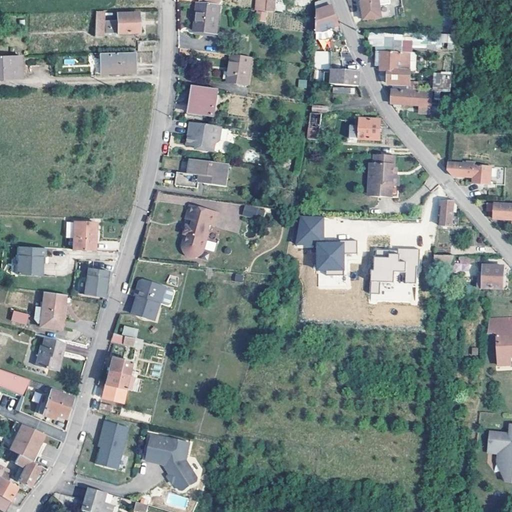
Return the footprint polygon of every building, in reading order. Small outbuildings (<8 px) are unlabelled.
[(257,0),(256,9),(266,10),(267,0),(257,0)] [(267,0),(266,10),(274,11),(275,0),(267,0)] [(329,7),(327,0),(326,0),(315,4),(315,10),(329,7)] [(361,0),(364,19),(381,17),(379,0),(361,0)] [(220,4),(200,1),(199,1),(194,29),(216,32),(220,4)] [(340,25),(332,6),(329,7),(315,10),(317,30),(316,36),(324,37),(334,32),(332,28),(340,25)] [(104,38),(105,11),(96,11),(95,37),(104,38)] [(254,21),(267,21),(267,11),(255,11),(254,21)] [(138,30),(138,12),(117,12),(116,19),(108,20),(108,31),(138,30)] [(370,35),(370,42),(370,45),(380,45),(380,35),(370,35)] [(323,49),(331,47),(328,38),(320,40),(323,49)] [(157,48),(157,39),(138,39),(138,48),(157,48)] [(136,69),(135,50),(99,51),(99,71),(136,69)] [(314,69),(328,69),(328,51),(314,51),(314,69)] [(404,52),(377,51),(377,62),(382,62),(382,70),(390,70),(390,83),(409,84),(409,71),(403,70),(404,52)] [(250,56),(231,53),(226,83),(245,86),(250,56)] [(0,76),(20,76),(19,54),(0,54),(0,76)] [(359,70),(332,69),(331,84),(359,85),(359,70)] [(452,75),(442,75),(441,91),(451,92),(452,75)] [(298,79),(297,88),(306,89),(307,80),(298,79)] [(216,90),(193,87),(189,114),(212,117),(216,90)] [(432,92),(393,90),(392,102),(395,106),(401,106),(401,104),(421,105),(432,106),(432,92)] [(326,113),(327,107),(312,104),(311,111),(326,113)] [(322,113),(312,112),(310,122),(309,123),(308,136),(307,138),(319,140),(322,113)] [(381,119),(361,119),(361,126),(351,125),(351,138),(380,139),(381,119)] [(220,125),(190,121),(187,144),(198,145),(198,144),(203,144),(203,149),(214,150),(214,143),(219,139),(220,125)] [(371,196),(400,196),(401,176),(399,172),(395,172),(396,167),(396,154),(375,154),(374,163),(372,163),(371,196)] [(231,163),(190,158),(189,172),(179,171),(177,184),(199,187),(200,182),(201,182),(228,185),(231,163)] [(486,165),(448,163),(447,170),(453,176),(474,177),(473,183),(491,184),(492,165),(486,165)] [(453,201),(441,200),(441,206),(443,206),(441,226),(452,227),(454,206),(452,205),(453,201)] [(495,203),(487,202),(487,211),(494,211),(495,217),(511,218),(511,204),(495,204),(495,203)] [(216,210),(188,203),(185,218),(191,219),(190,226),(185,225),(183,233),(184,233),(183,243),(186,243),(186,248),(188,252),(192,253),(195,252),(199,251),(202,246),(203,239),(206,240),(208,231),(207,230),(208,224),(214,225),(216,210)] [(264,217),(264,207),(243,206),(243,216),(264,217)] [(357,253),(357,240),(324,241),(324,216),(297,216),(297,246),(316,246),(316,274),(345,273),(344,253),(357,253)] [(97,222),(75,220),(73,248),(81,249),(95,249),(97,222)] [(203,251),(204,247),(206,240),(203,239),(202,246),(199,251),(195,252),(192,253),(188,252),(186,248),(186,243),(183,243),(182,245),(182,249),(184,251),(186,254),(190,256),(195,257),(197,256),(201,253),(203,251)] [(17,245),(16,273),(40,275),(41,262),(41,256),(44,256),(44,246),(17,245)] [(211,248),(204,247),(203,251),(202,257),(209,259),(211,248)] [(371,249),(371,303),(418,303),(418,250),(371,249)] [(454,263),(455,249),(435,249),(433,269),(439,270),(439,262),(454,263)] [(454,263),(439,262),(439,270),(454,270),(454,263)] [(504,266),(484,265),(483,275),(480,275),(481,278),(479,278),(479,287),(503,288),(504,266)] [(92,269),(88,296),(103,298),(108,299),(110,288),(112,272),(92,269)] [(170,288),(139,279),(136,280),(134,287),(135,290),(136,290),(135,296),(134,295),(131,304),(135,305),(133,311),(134,314),(136,315),(140,316),(145,317),(146,316),(152,317),(156,302),(165,304),(167,303),(171,290),(170,288)] [(65,293),(44,290),(42,305),(40,321),(39,323),(60,327),(65,293)] [(42,305),(35,304),(33,316),(37,320),(40,321),(42,305)] [(26,320),(12,316),(10,326),(24,330),(26,320)] [(511,333),(511,319),(489,320),(488,335),(497,334),(499,367),(510,367),(510,359),(511,359),(511,338),(510,338),(510,334),(511,333)] [(119,324),(117,332),(128,334),(129,334),(131,327),(119,324)] [(117,332),(109,330),(107,339),(126,343),(128,334),(117,332)] [(67,340),(46,335),(44,343),(42,343),(35,363),(54,370),(54,368),(58,367),(61,361),(58,357),(61,348),(65,349),(67,340)] [(108,368),(129,373),(133,361),(112,356),(108,368)] [(30,377),(0,366),(0,382),(24,391),(28,380),(30,377)] [(126,387),(129,373),(108,368),(105,381),(126,387)] [(134,374),(129,373),(126,387),(131,388),(134,374)] [(72,394),(52,388),(50,387),(46,400),(42,413),(55,417),(56,413),(65,416),(72,394)] [(46,400),(41,399),(37,411),(42,413),(46,400)] [(112,403),(101,400),(99,407),(110,411),(112,403)] [(97,461),(115,466),(119,464),(127,431),(124,430),(126,423),(105,418),(101,433),(104,434),(97,461)] [(15,450),(32,459),(40,443),(46,432),(24,420),(19,428),(10,447),(15,450)] [(511,432),(511,435),(490,433),(488,451),(498,452),(497,460),(509,462),(507,481),(511,481),(511,432)] [(187,443),(151,440),(145,465),(163,467),(171,477),(172,478),(174,476),(177,481),(175,482),(176,483),(182,490),(186,491),(198,480),(198,476),(185,461),(187,443)] [(41,464),(32,459),(15,450),(11,457),(24,465),(17,477),(30,484),(41,464)] [(507,481),(509,462),(497,460),(507,481)] [(0,462),(0,474),(12,481),(15,475),(4,470),(6,466),(0,462)] [(0,508),(3,510),(18,485),(12,481),(0,474),(0,508)] [(177,481),(174,476),(172,478),(171,477),(169,478),(174,485),(176,483),(175,482),(177,481)] [(109,494),(90,488),(86,500),(84,507),(82,511),(87,511),(107,511),(105,507),(106,504),(109,494)] [(86,500),(79,498),(77,505),(84,507),(86,500)] [(148,502),(136,499),(134,506),(146,509),(148,502)]
